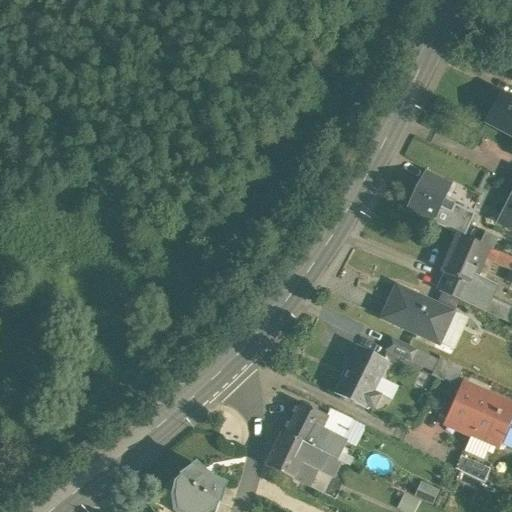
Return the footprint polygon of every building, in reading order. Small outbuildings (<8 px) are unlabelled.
[(511,100),(501,94),(485,123),(511,136),(511,100)] [(450,188),(423,176),(408,211),(433,222),(438,213),(450,188)] [(511,200),(499,226),(511,232),(511,200)] [(478,231),(438,213),(433,222),(432,225),(456,235),(472,243),(478,231)] [(472,243),(456,235),(439,273),(449,277),(476,289),(480,280),(476,278),(486,256),(490,258),(492,252),(472,243)] [(511,260),(492,252),(490,258),(488,261),(511,271),(511,260)] [(476,289),(449,277),(441,293),(458,301),(469,306),(477,290),(476,289)] [(441,293),(436,305),(396,286),(381,319),(414,334),(415,333),(453,350),(467,319),(453,312),(458,301),(441,293)] [(511,324),(511,307),(491,301),(487,316),(511,324)] [(416,351),(391,339),(385,351),(410,363),(416,351)] [(388,362),(357,347),(335,393),(365,408),(366,406),(373,410),(380,395),(373,392),(388,362)] [(485,399),(461,388),(463,385),(462,384),(443,424),(469,436),(469,435),(498,449),(511,419),(511,407),(487,396),(485,399)] [(325,416),(298,403),(297,402),(281,433),(309,447),(311,448),(321,429),(325,421),(327,417),(326,416),(325,416)] [(352,420),(329,410),(328,412),(329,413),(327,417),(325,421),(321,429),(341,441),(352,420)] [(341,441),(321,429),(311,448),(327,456),(338,462),(343,448),(346,443),(341,441)] [(309,447),(281,433),(264,466),(292,480),(301,464),(309,447)] [(96,447),(89,439),(78,448),(85,457),(96,447)] [(311,448),(309,447),(301,464),(313,470),(319,472),(327,456),(311,448)] [(352,452),(343,448),(338,462),(345,465),(352,452)] [(338,462),(327,456),(319,472),(330,478),(338,462)] [(489,470),(460,457),(454,470),(482,484),(489,470)] [(313,470),(301,464),(292,480),(305,486),(313,470)] [(200,472),(194,468),(147,505),(152,511),(212,511),(221,487),(215,482),(219,479),(202,467),(200,472)]
